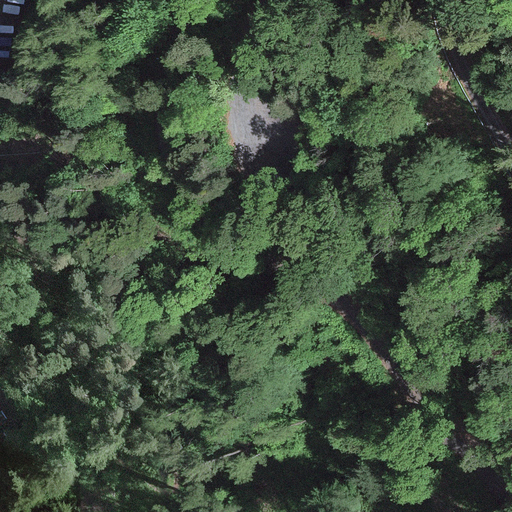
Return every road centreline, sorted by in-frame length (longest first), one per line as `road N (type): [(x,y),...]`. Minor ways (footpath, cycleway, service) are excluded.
road 1 (track): [(187,0),(161,131),(183,185),(202,213),(354,315),(409,390),(511,495)]
road 2 (unclassified): [(442,0),(449,42),(511,154)]
